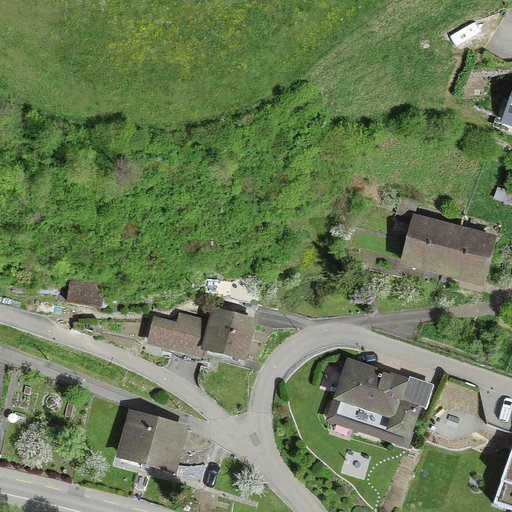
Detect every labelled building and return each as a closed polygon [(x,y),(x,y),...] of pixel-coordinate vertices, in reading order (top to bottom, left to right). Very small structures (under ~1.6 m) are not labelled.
[(415,202),(398,198),(394,215),(411,219),(415,202)] [(424,268),(425,264),(442,269),(456,231),(439,227),(439,228),(413,222),(403,262),(424,268)] [(459,274),(458,277),(479,283),(490,242),(465,235),(465,234),(456,231),(442,269),(459,274)] [(240,360),(250,325),(213,315),(210,327),(180,319),(178,329),(155,323),(149,344),(203,358),(205,351),(240,360)] [(329,420),(403,445),(415,408),(398,402),(402,393),(390,389),(393,380),(347,365),(329,420)] [(413,405),(423,408),(429,389),(420,386),(413,405)] [(120,458),(169,472),(181,430),(132,416),(120,458)] [(511,511),(511,465),(497,508),(511,511)]
